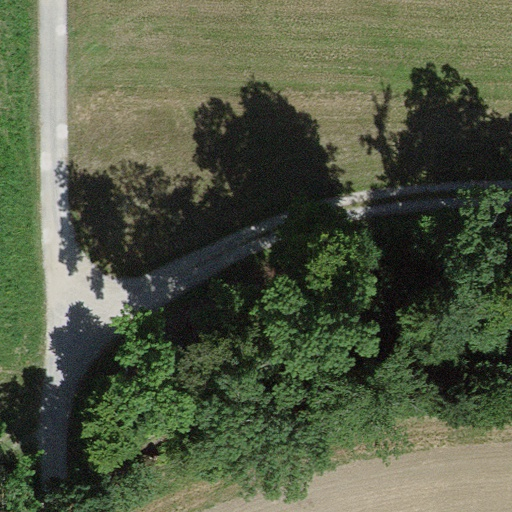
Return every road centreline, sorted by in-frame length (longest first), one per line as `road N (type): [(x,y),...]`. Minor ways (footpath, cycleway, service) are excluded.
road 1 (track): [(58,0),(66,322),(59,511)]
road 2 (track): [(66,322),(282,224),(412,193),(511,197)]
